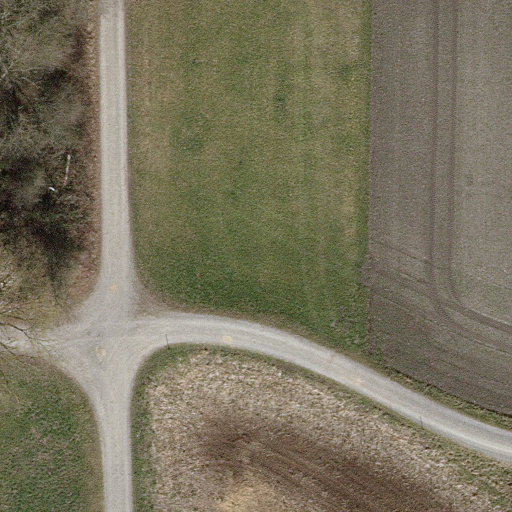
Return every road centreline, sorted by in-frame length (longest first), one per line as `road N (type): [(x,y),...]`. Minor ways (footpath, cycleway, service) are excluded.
road 1 (track): [(107,343),(244,343),(511,459)]
road 2 (track): [(115,0),(107,343)]
road 3 (track): [(107,343),(112,511)]
